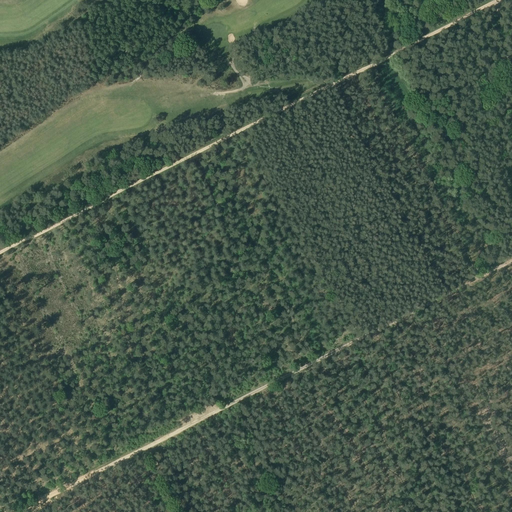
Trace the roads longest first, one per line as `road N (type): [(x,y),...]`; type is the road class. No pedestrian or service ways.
road 1 (track): [(500,0),(0,252)]
road 2 (track): [(16,511),(511,261)]
